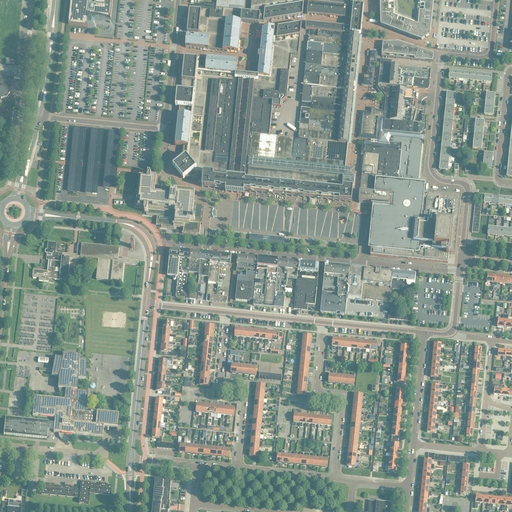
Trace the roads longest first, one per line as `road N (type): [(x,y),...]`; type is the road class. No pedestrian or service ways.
road 1 (residential): [(460,272),(152,241)]
road 2 (residential): [(463,241),(466,185),(439,179),(431,168),(440,66),(448,54),(491,50),(497,0)]
road 3 (residential): [(334,478),(343,395),(317,392),(323,322)]
road 4 (residential): [(237,468),(244,385),(220,382),(226,312)]
road 5 (tertiary): [(130,458),(145,304)]
road 6 (residential): [(32,0),(20,123),(28,136)]
road 7 (unclassified): [(165,118),(155,128),(40,116)]
